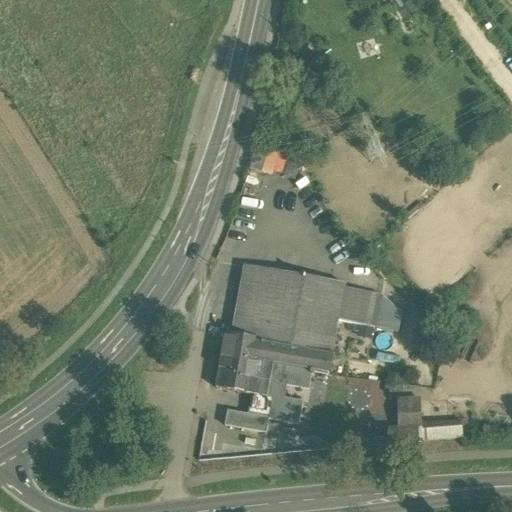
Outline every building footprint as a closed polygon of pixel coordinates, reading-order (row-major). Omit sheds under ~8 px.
[(345,285),(245,267),(232,339),(261,344),(332,356),(333,355),(339,322),(345,289),(345,285)] [(381,296),(345,289),(339,322),(375,329),(381,296)] [(232,339),(225,337),(222,356),(240,359),(240,362),(257,365),(257,363),(258,363),(261,344),(232,339)] [(332,356),(261,344),(258,363),(257,363),(272,366),(314,374),(328,376),(333,355),(332,356)] [(240,359),(222,356),(215,390),(251,397),(265,400),(272,366),(257,363),(257,365),(240,362),(240,359)] [(314,374),(272,366),(265,400),(274,401),(270,422),(297,427),(302,404),(284,400),(286,388),(307,392),(311,376),(313,377),(314,374)] [(265,400),(251,397),(247,417),(247,418),(267,422),(270,422),(274,401),(265,400)] [(418,400),(396,401),(398,433),(420,433),(418,400)] [(267,422),(247,418),(247,417),(226,413),(224,427),(265,435),(267,422)] [(420,433),(420,443),(469,441),(468,431),(420,433)] [(420,433),(398,433),(398,445),(420,443),(420,433)]
